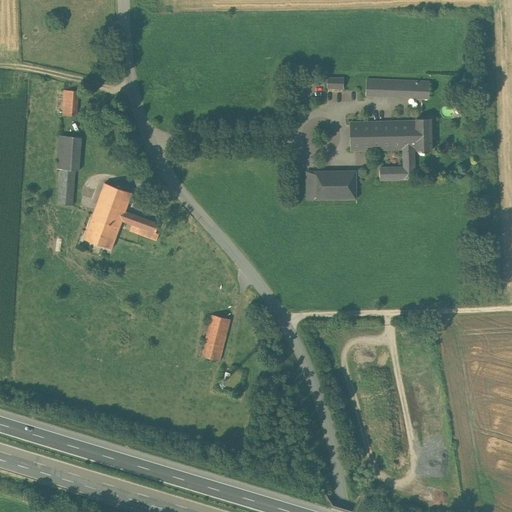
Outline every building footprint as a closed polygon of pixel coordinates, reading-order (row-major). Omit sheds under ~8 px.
[(453,0),(256,0),(265,38),(453,0)] [(511,16),(511,0),(478,0),(483,23),(511,16)] [(511,16),(483,22),(511,160),(511,16)] [(344,79),(327,78),(327,88),(343,88),(344,79)] [(429,83),(367,80),(367,95),(429,97),(429,83)] [(63,115),(79,115),(80,90),(64,89),(63,115)] [(416,119),(416,121),(405,121),(406,149),(414,149),(416,149),(417,150),(432,150),(431,119),(416,119)] [(405,121),(350,122),(351,150),(404,149),(406,149),(405,121)] [(81,137),(59,135),(57,169),(60,169),(75,170),(79,170),(81,137)] [(406,149),(404,149),(404,167),(380,168),(380,179),(380,180),(394,179),(414,178),(414,149),(406,149)] [(75,170),(60,169),(58,204),(72,205),(75,170)] [(356,171),(306,171),(307,199),(356,199),(356,171)] [(132,193),(105,183),(95,211),(121,221),(125,211),(132,193)] [(121,221),(95,211),(84,239),(111,249),(121,221)] [(155,223),(125,211),(121,221),(133,225),(130,231),(156,240),(159,234),(155,233),(157,229),(155,223)] [(230,319),(212,315),(202,357),(219,361),(230,319)]
